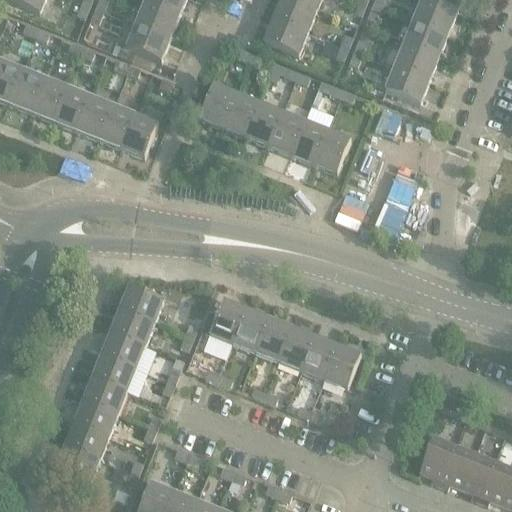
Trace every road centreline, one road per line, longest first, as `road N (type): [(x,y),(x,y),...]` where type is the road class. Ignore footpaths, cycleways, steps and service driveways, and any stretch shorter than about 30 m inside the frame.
road 1 (unclassified): [(37,238),(90,228),(267,246),(436,299)]
road 2 (residential): [(436,299),(449,172),(511,16)]
road 3 (residential): [(367,486),(172,408)]
road 4 (residential): [(367,486),(436,299)]
